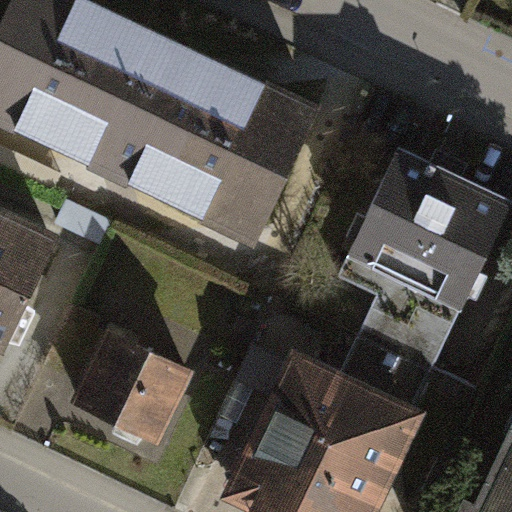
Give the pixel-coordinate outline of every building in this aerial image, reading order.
[(316,109),(82,0),(16,0),(0,35),(0,117),(255,237),(316,109)] [(511,205),(511,202),(403,151),(343,276),(380,294),(360,336),(433,371),(511,205)] [(0,338),(6,341),(54,241),(0,214),(0,338)] [(49,362),(74,375),(101,318),(76,306),(49,362)] [(112,334),(79,403),(118,421),(116,434),(139,443),(145,435),(156,440),(189,369),(112,334)] [(271,425),(260,420),(233,476),(307,511),(380,511),(390,493),(376,486),(433,371),(360,336),(340,381),(301,363),(271,425)] [(473,511),(471,511),(470,511),(511,511),(511,453),(484,511),(473,511)]
